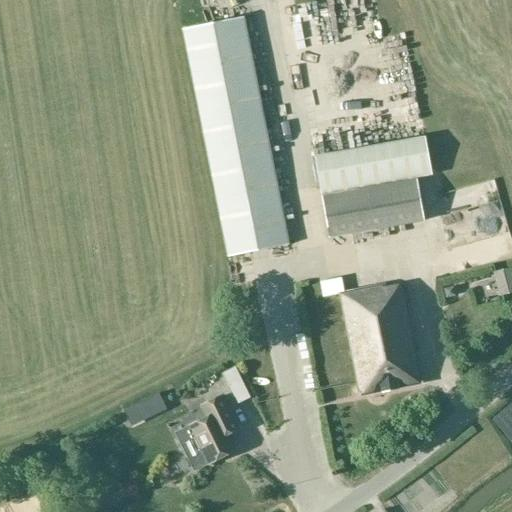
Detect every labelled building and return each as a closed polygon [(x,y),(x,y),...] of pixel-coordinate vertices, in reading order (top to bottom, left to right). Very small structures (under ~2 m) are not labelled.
[(229,257),(289,245),(243,18),(184,29),(229,257)] [(321,189),(432,169),(426,138),(315,157),(321,189)] [(330,238),(425,221),(417,177),(322,195),(330,238)] [(437,208),(494,201),(491,183),(435,189),(437,208)] [(501,295),(511,292),(511,272),(511,268),(495,272),(501,295)] [(360,396),(422,384),(403,285),(387,288),(386,285),(345,293),(343,278),(321,282),(324,297),(340,294),(360,396)] [(453,288),(444,289),(446,298),(455,296),(453,288)] [(240,430),(235,421),(223,396),(202,406),(208,417),(190,426),(209,464),(236,451),(229,436),(240,430)] [(136,404),(127,409),(134,424),(143,420),(136,404)] [(511,422),(506,415),(501,420),(509,430),(504,434),(511,444),(511,422)] [(7,511),(33,511),(30,488),(4,492),(7,511)]
